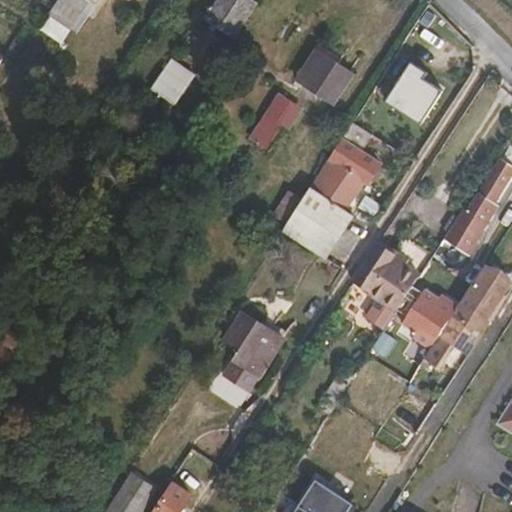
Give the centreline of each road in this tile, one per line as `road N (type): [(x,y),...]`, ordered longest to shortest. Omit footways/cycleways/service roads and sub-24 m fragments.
road 1 (unknown): [(495,53),(349,254),(241,424)]
road 2 (unknown): [(511,347),(422,487)]
